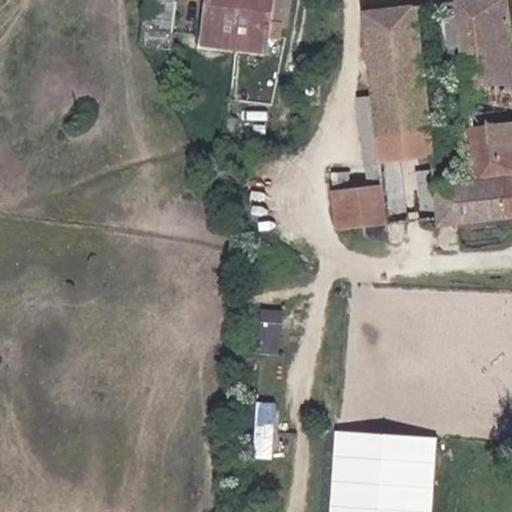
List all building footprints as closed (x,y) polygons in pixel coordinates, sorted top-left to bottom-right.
[(295,38),(303,36),(305,7),(245,0),(223,0),(220,56),(286,64),(286,52),(294,53),(295,38)] [(483,186),(442,191),(424,19),(374,25),(392,199),(397,244),(450,239),(450,245),(471,242),(475,262),(511,258),(511,14),(511,8),(447,16),(455,81),(470,80),(483,186)] [(349,249),(397,244),(392,199),(344,203),(349,249)] [(278,429),(279,402),(264,401),(263,429),(278,429)] [(332,511),(435,511),(440,435),(337,429),(332,511)]
